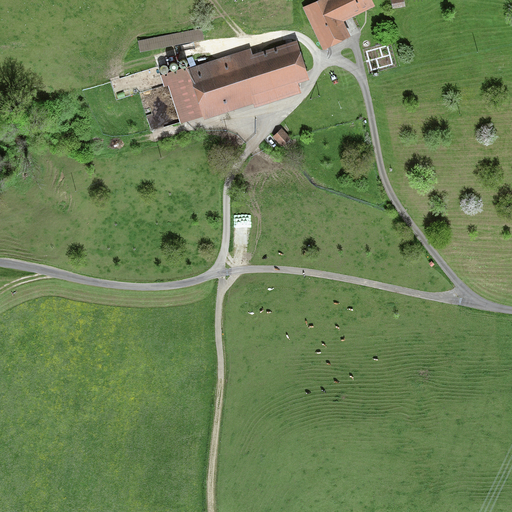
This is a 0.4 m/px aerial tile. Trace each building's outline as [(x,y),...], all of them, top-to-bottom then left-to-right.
[(350,15),(369,6),(366,0),(323,0),(305,9),(325,50),(326,49),(324,45),(345,34),(339,22),(351,16),(350,15)] [(201,29),(141,42),(143,52),(203,39),(201,29)] [(265,92),(295,83),(293,76),(304,73),(295,44),(191,77),(202,110),(252,94),(255,105),(268,101),(265,92)] [(184,67),(186,66),(186,64),(186,63),(186,61),(184,60),(183,59),(181,59),(179,60),(178,61),(178,63),(178,64),(178,66),(179,67),(181,68),(183,68),(184,67)] [(175,70),(176,69),(177,67),(177,66),(176,64),(175,63),(173,62),(171,62),(170,63),(169,64),(168,66),(168,67),(169,69),(170,70),(171,71),(173,71),(175,70)] [(168,71),(168,69),(167,68),(166,66),(165,65),(163,65),(161,66),(160,67),(159,68),(159,70),(159,72),(161,73),(162,74),(164,74),(165,74),(167,72),(168,71)] [(280,145),(288,138),(281,131),(273,138),(280,145)]
